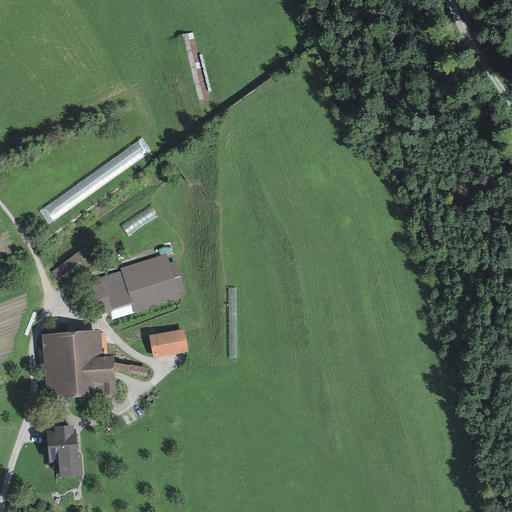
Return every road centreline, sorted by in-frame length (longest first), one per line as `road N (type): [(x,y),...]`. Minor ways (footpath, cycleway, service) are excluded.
road 1 (track): [(3,511),(33,397),(32,346),(46,286)]
road 2 (unclassified): [(453,0),(475,55),(511,105)]
